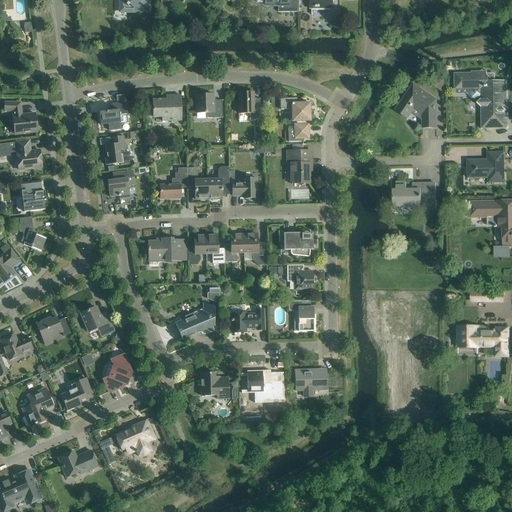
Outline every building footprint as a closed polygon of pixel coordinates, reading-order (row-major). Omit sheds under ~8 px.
[(118,0),(119,12),(149,12),(149,0),(118,0)] [(265,0),(266,6),(279,6),(279,13),(300,13),(299,0),(265,0)] [(311,0),(312,9),(332,9),(331,0),(311,0)] [(455,94),(467,94),(471,89),(480,89),(480,98),(477,103),(481,107),(481,129),(508,128),(507,80),(493,81),(487,75),(487,71),(471,71),(471,73),(454,73),(454,90),(455,90),(455,94)] [(426,81),(436,88),(436,78),(426,81)] [(407,118),(416,106),(422,110),(422,128),(437,128),(436,99),(413,83),(395,110),(407,118)] [(260,98),(253,99),(253,92),(238,93),(238,103),(238,113),(249,113),(250,119),(261,119),(260,98)] [(207,118),(209,118),(223,118),(222,110),(222,100),(213,100),(213,94),(196,95),(196,105),(196,113),(205,113),(205,115),(206,117),(207,118)] [(181,112),(180,105),(180,95),(166,96),(166,99),(152,100),(153,117),(162,117),(162,121),(179,121),(178,112),(181,112)] [(294,125),(294,129),(288,129),(288,128),(288,142),(305,141),(303,141),(303,139),(309,138),(308,124),(306,124),(306,121),(310,121),(309,103),(297,103),(297,98),(280,98),(280,109),(292,109),(292,121),(296,121),(296,125),(294,125)] [(6,103),(6,111),(12,111),(15,134),(37,132),(35,114),(22,115),(20,103),(6,103)] [(126,114),(126,113),(125,103),(112,105),(113,111),(99,112),(101,125),(108,124),(109,131),(121,129),(119,115),(126,114)] [(105,166),(115,164),(121,164),(121,166),(129,164),(128,152),(119,153),(119,150),(125,150),(123,136),(110,138),(111,144),(105,145),(107,157),(105,157),(105,166)] [(16,142),(16,143),(0,145),(0,156),(4,156),(5,158),(17,156),(19,170),(41,167),(39,150),(30,152),(29,141),(16,142)] [(291,169),(291,174),(291,184),(292,184),(292,182),(308,182),(308,184),(309,184),(309,164),(311,164),(311,151),(301,151),(288,152),(289,169),(291,169)] [(488,160),(467,160),(467,178),(488,178),(488,183),(504,182),(503,152),(487,153),(488,160)] [(218,179),(208,179),(208,199),(222,199),(221,185),(229,185),(228,167),(220,167),(218,169),(218,179)] [(187,186),(186,168),(179,168),(179,173),(175,174),(175,177),(171,177),(172,185),(160,186),(160,199),(180,198),(180,188),(187,187),(187,186)] [(208,199),(208,179),(197,180),(197,170),(195,168),(186,168),(187,186),(194,186),(195,190),(195,200),(208,199)] [(129,197),(128,188),(128,185),(134,184),(132,171),(123,172),(113,173),(114,181),(108,181),(108,182),(109,181),(110,186),(108,186),(110,197),(119,196),(120,199),(129,197)] [(257,198),(257,188),(256,179),(243,179),(243,183),(232,183),(232,196),(240,196),(239,195),(243,195),(243,199),(257,198)] [(45,210),(43,200),(45,200),(44,191),(42,191),(41,182),(20,184),(21,191),(19,191),(19,198),(16,198),(18,213),(35,211),(45,210)] [(392,190),(393,200),(393,205),(420,205),(420,209),(436,209),(436,183),(412,184),(412,190),(406,190),(406,182),(396,182),(396,190),(392,190)] [(511,201),(496,201),(496,202),(469,202),(470,217),(496,216),(497,227),(503,227),(503,245),(511,244),(511,201)] [(20,225),(19,225),(20,232),(23,231),(23,236),(26,237),(24,243),(31,246),(31,248),(41,252),(41,251),(40,251),(45,239),(46,239),(36,235),(37,233),(33,232),(31,217),(19,219),(20,225)] [(293,255),(299,256),(309,257),(310,250),(313,250),(312,239),(310,239),(309,234),(302,234),(302,233),(283,233),(283,243),(283,250),(290,250),(290,252),(291,254),(293,255)] [(244,253),(243,234),(230,235),(230,245),(230,250),(224,250),(224,262),(236,262),(236,253),(244,253)] [(257,234),(243,234),(244,253),(252,253),(252,260),(258,265),(266,265),(266,249),(257,249),(257,234)] [(217,235),(205,236),(206,254),(212,254),(212,264),(224,263),(224,262),(224,250),(224,249),(218,249),(218,245),(217,235)] [(194,249),(188,250),(188,260),(188,265),(197,265),(197,260),(200,260),(200,254),(206,254),(205,236),(193,236),(194,249)] [(188,260),(188,250),(188,249),(173,250),(173,238),(161,239),(161,240),(156,240),(156,241),(148,241),(148,258),(162,258),(162,261),(188,260)] [(0,259),(0,277),(3,282),(9,278),(15,274),(10,267),(13,265),(13,266),(19,261),(7,245),(1,249),(5,255),(0,259)] [(294,290),(303,290),(313,290),(313,276),(313,271),(308,271),(308,265),(298,265),(287,265),(287,282),(294,281),(294,290)] [(218,290),(208,290),(209,293),(207,295),(207,301),(219,304),(218,290)] [(503,293),(490,293),(490,301),(490,303),(503,303),(503,293)] [(288,311),(298,311),(298,324),(294,325),(294,331),(314,331),(313,307),(307,307),(307,301),(288,301),(288,311)] [(213,332),(214,331),(212,326),(214,325),(214,307),(203,303),(203,311),(194,315),(192,313),(184,317),(184,319),(175,323),(182,339),(197,333),(198,333),(213,332)] [(104,336),(106,335),(115,331),(108,315),(101,319),(96,308),(89,311),(88,310),(80,314),(88,332),(97,328),(99,334),(102,333),(104,336)] [(231,314),(231,323),(232,333),(246,332),(246,329),(256,328),(256,330),(264,330),(264,309),(256,310),(256,314),(246,314),(246,313),(231,314)] [(36,324),(40,333),(43,340),(62,332),(64,336),(71,333),(68,328),(64,318),(58,321),(56,318),(51,320),(50,318),(36,324)] [(457,325),(457,346),(457,349),(495,350),(494,358),(507,359),(508,327),(495,327),(495,329),(494,329),(494,331),(488,331),(488,329),(478,327),(478,326),(457,325)] [(0,341),(4,350),(9,360),(23,354),(22,354),(32,349),(27,336),(17,340),(14,335),(0,341)] [(102,379),(104,384),(108,393),(122,387),(122,386),(127,385),(132,373),(131,373),(129,368),(130,368),(124,354),(115,358),(110,360),(113,365),(112,366),(110,365),(106,369),(106,375),(108,376),(108,377),(102,379)] [(303,373),(303,370),(295,370),(295,391),(303,391),(303,397),(313,397),(312,391),(326,390),(326,372),(303,373)] [(247,376),(246,377),(248,379),(248,391),(261,391),(262,398),(265,401),(276,401),(276,394),(276,388),(277,388),(276,375),(269,376),(269,377),(267,377),(264,377),(264,376),(263,375),(262,375),(262,372),(255,372),(255,373),(247,373),(247,376)] [(201,398),(217,397),(217,399),(228,399),(227,378),(214,378),(214,373),(200,373),(201,398)] [(61,395),(63,401),(67,410),(75,407),(75,406),(79,405),(80,405),(79,403),(88,400),(86,396),(93,393),(89,384),(86,378),(71,385),(73,390),(61,395)] [(22,409),(25,417),(30,427),(47,419),(44,412),(46,411),(45,409),(52,406),(45,388),(27,396),(31,404),(29,404),(30,406),(22,409)] [(0,439),(8,436),(4,427),(11,424),(6,411),(0,413),(0,439)] [(155,439),(151,429),(147,420),(134,425),(134,430),(130,432),(129,430),(115,436),(121,450),(133,445),(139,458),(152,453),(148,442),(155,439)] [(110,438),(98,443),(101,450),(107,447),(113,444),(110,438)] [(98,467),(94,460),(90,451),(80,455),(80,456),(76,458),(73,451),(58,458),(62,467),(66,477),(79,471),(81,474),(98,467)] [(41,498),(33,480),(29,470),(14,477),(16,479),(9,482),(9,481),(6,480),(3,481),(2,484),(3,485),(0,486),(0,511),(14,506),(13,503),(24,499),(26,504),(41,498)]
